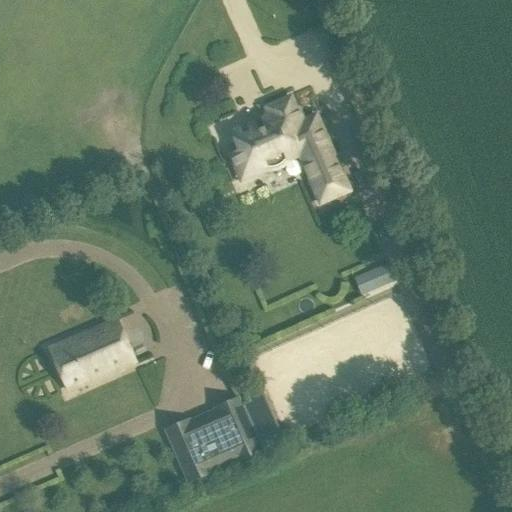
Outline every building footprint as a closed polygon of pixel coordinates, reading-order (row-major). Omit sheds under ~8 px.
[(243,152),(232,157),(242,178),(261,170),(260,166),(299,149),(306,164),(302,165),(320,205),(353,190),(319,112),(306,118),(301,106),(300,107),(294,94),(267,106),(276,125),(257,133),(255,127),(235,136),(243,152)] [(391,262),(356,278),(363,295),(398,279),(391,262)] [(149,314),(136,315),(140,351),(152,349),(149,314)] [(117,318),(50,348),(69,391),(136,362),(117,318)] [(216,410),(166,432),(189,483),(238,461),(239,462),(262,451),(240,400),(216,410)]
